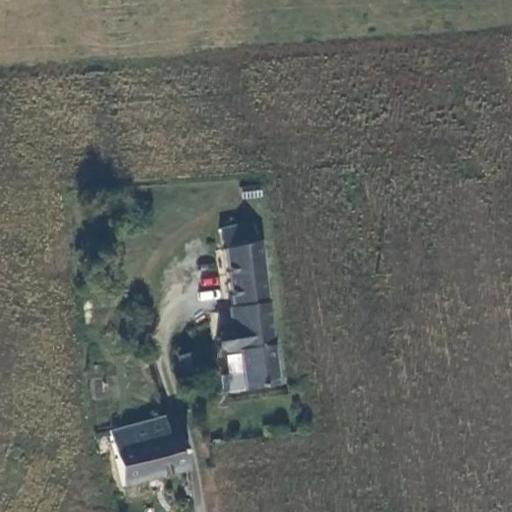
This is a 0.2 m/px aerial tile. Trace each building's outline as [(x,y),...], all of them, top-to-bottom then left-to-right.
[(249,224),(222,230),(225,250),(253,243),(249,224)] [(240,353),(246,390),(277,387),(257,244),(253,243),(225,250),(236,326),(231,327),(224,331),(218,339),(220,348),(226,352),(235,354),(240,353)] [(177,329),(167,334),(178,357),(190,352),(177,329)] [(148,483),(186,471),(176,431),(115,449),(123,490),(148,483)] [(150,498),(148,483),(123,490),(125,504),(150,498)]
